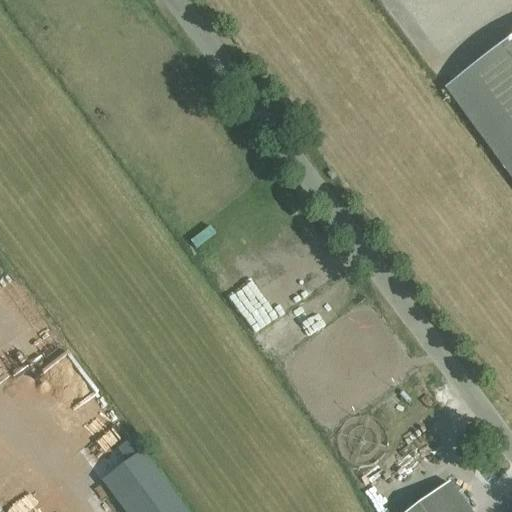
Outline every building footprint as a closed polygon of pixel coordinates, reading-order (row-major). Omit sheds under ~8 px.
[(511,40),(445,90),(492,154),(511,181),(511,40)] [(272,332),(260,341),(277,364),(289,356),(272,332)] [(69,443),(90,427),(77,409),(56,424),(69,443)] [(184,511),(170,493),(142,454),(98,487),(115,510),(119,507),(122,511),(184,511)] [(96,487),(103,480),(85,462),(78,469),(96,487)] [(468,511),(449,485),(412,511),(468,511)]
